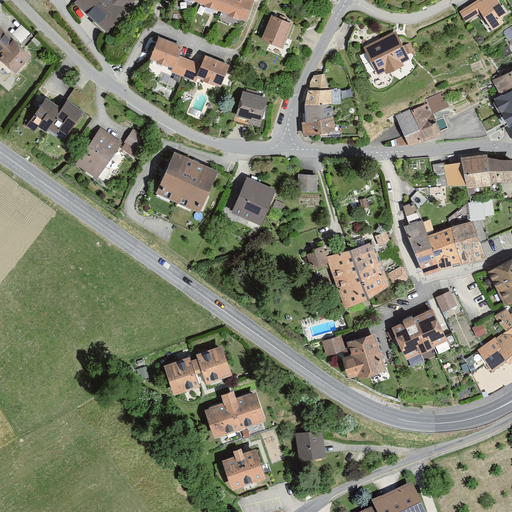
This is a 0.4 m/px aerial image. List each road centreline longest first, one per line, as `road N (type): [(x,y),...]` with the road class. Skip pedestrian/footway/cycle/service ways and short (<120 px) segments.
road 1 (tertiary): [(511,401),(443,423),(375,411),(0,152)]
road 2 (residential): [(285,148),(222,145),(189,134),(91,70),(17,0)]
road 3 (residential): [(511,254),(466,275),(418,281),(384,152)]
road 4 (unclassified): [(304,511),(511,418)]
road 5 (residential): [(285,148),(295,98),(346,0)]
road 6 (residential): [(511,152),(384,152)]
